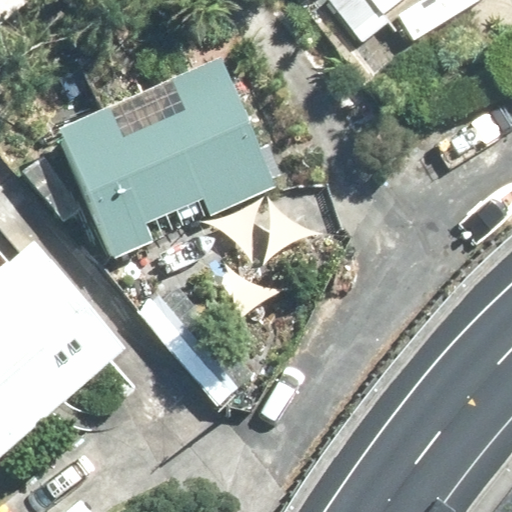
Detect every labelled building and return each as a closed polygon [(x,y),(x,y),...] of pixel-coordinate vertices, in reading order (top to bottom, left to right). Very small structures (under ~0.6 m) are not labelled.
[(327,0),(362,45),(413,0),(327,0)] [(82,45),(49,60),(71,108),(103,94),(82,45)] [(168,86),(184,119),(122,146),(107,119),(58,140),(113,269),(110,270),(119,288),(133,282),(137,290),(161,280),(149,253),(155,250),(146,231),(203,205),(211,225),(279,193),(221,62),(168,86)] [(0,100),(0,149),(23,129),(0,100)] [(0,471),(127,359),(47,269),(0,309),(0,471)] [(169,279),(130,309),(204,405),(242,375),(169,279)]
